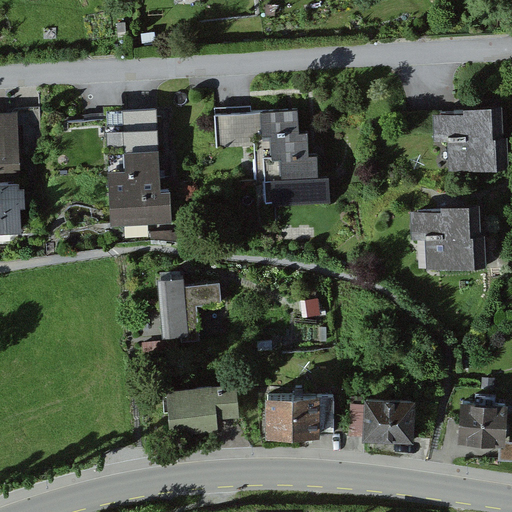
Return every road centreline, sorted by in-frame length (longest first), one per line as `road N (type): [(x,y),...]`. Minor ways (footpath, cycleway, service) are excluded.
road 1 (residential): [(0,78),(511,50)]
road 2 (residential): [(29,511),(145,484),(238,474),(368,477),(511,499)]
